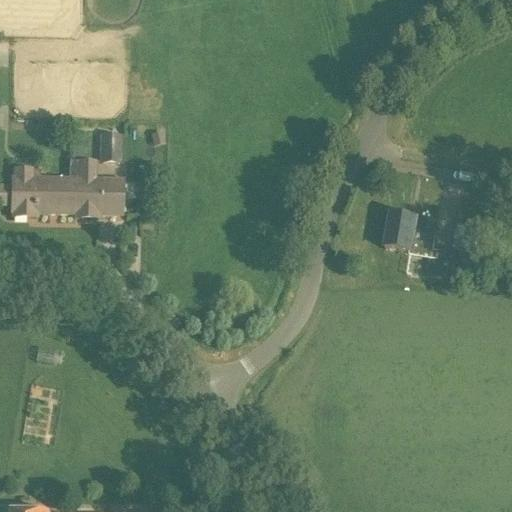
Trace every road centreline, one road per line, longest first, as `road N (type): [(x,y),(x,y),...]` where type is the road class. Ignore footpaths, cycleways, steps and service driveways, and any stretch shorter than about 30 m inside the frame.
road 1 (unclassified): [(209,390),(268,353),(308,303),(368,163),(429,54),(511,14)]
road 2 (unclassified): [(209,390),(118,306),(0,277)]
road 3 (unclassified): [(268,511),(209,390)]
